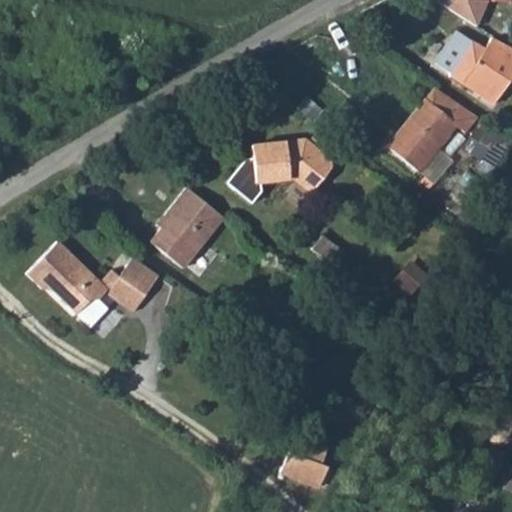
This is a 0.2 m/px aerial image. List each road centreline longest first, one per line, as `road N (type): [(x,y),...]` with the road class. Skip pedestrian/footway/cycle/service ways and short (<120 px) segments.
road 1 (residential): [(0,195),(335,0)]
road 2 (track): [(0,292),(259,475),(295,511)]
